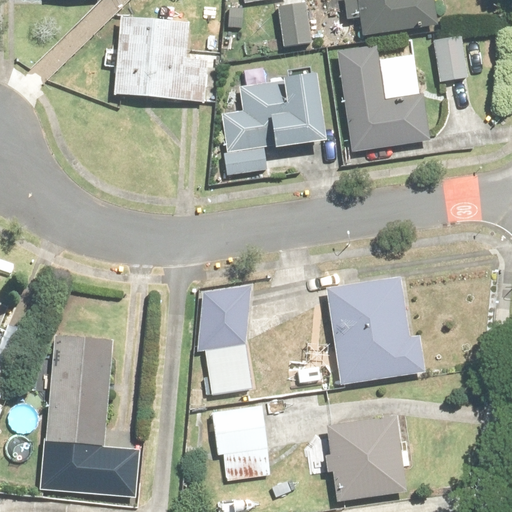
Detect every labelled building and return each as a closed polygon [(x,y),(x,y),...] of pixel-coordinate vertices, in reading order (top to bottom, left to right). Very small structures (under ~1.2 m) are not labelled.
[(79,0),(0,0),(0,17),(22,18),(80,19),(79,0)] [(264,0),(206,0),(208,28),(266,25),(264,0)] [(431,0),(360,0),(364,35),(435,28),(431,0)] [(312,47),(308,10),(280,13),(283,50),(312,47)] [(201,27),(114,21),(109,104),(196,109),(201,27)] [(469,37),(436,42),(442,83),(475,78),(469,37)] [(385,43),(342,49),(356,155),(433,145),(427,99),(393,104),(385,43)] [(337,140),(329,78),(244,89),(247,114),(227,117),(235,175),(273,170),(270,149),(337,140)] [(381,300),(292,309),(303,411),(392,402),(381,300)] [(0,348),(16,314),(0,306),(0,348)] [(228,310),(171,307),(167,370),(218,361),(228,310)] [(83,364),(21,361),(17,465),(78,467),(83,364)] [(215,368),(174,373),(180,416),(220,411),(215,368)] [(233,432),(182,436),(187,502),(238,498),(233,432)] [(369,511),(368,443),(295,446),(297,511),(369,511)]
